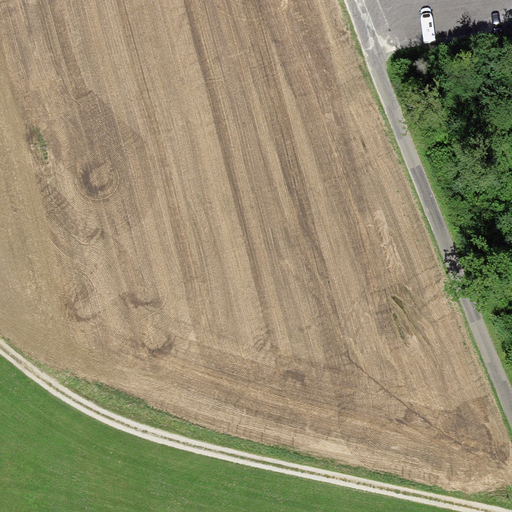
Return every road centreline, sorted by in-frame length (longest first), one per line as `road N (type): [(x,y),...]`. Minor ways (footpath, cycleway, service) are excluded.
road 1 (track): [(493,511),(141,430),(58,395),(0,349)]
road 2 (track): [(347,0),(511,412)]
